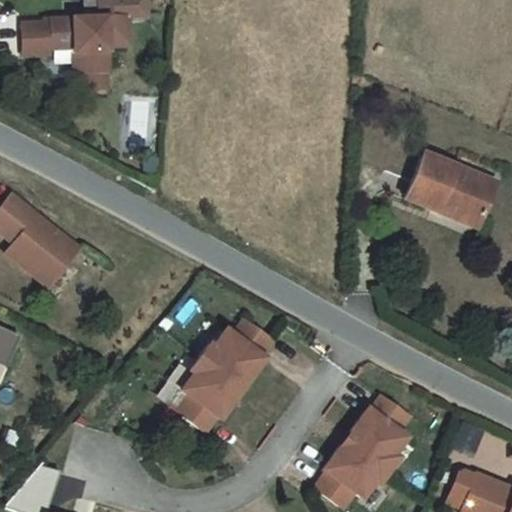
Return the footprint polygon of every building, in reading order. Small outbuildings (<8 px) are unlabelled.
[(93,0),(94,12),(122,11),(122,12),(141,11),(140,0),(93,0)] [(16,19),(18,50),(44,49),(43,44),(67,43),(68,48),(75,47),(76,67),(78,67),(100,66),(103,66),(102,41),(123,40),(122,12),(122,11),(94,12),(39,15),(39,18),(16,19)] [(68,48),(68,67),(76,67),(75,47),(68,48)] [(78,67),(79,84),(101,83),(100,66),(78,67)] [(414,147),(393,198),(431,211),(434,201),(470,218),(487,173),(414,147)] [(4,188),(0,192),(0,231),(6,236),(0,243),(0,247),(41,281),(72,243),(46,223),(41,228),(30,219),(34,214),(4,188)] [(265,333),(237,313),(226,328),(254,349),(265,333)] [(240,374),(257,351),(254,349),(226,328),(219,322),(206,339),(202,337),(192,350),(229,377),(234,370),(240,374)] [(213,411),(230,388),(224,384),(229,377),(192,350),(183,364),(187,366),(174,383),(182,389),(171,404),(199,424),(210,409),(213,411)] [(399,429),(392,423),(402,407),(374,387),(363,403),(360,401),(343,424),(349,429),(344,435),(381,462),(391,448),(387,445),(399,429)] [(372,475),(381,462),(344,435),(339,443),(333,438),(316,461),(320,464),(348,484),(356,489),(368,473),(372,475)] [(511,511),(511,480),(474,464),(473,466),(461,461),(456,463),(446,486),(461,493),(459,498),(458,499),(488,511),(511,511)] [(337,500),(348,484),(320,464),(309,479),(337,500)] [(459,498),(461,493),(446,486),(444,491),(459,498)] [(488,511),(458,499),(456,505),(472,511),(488,511)]
